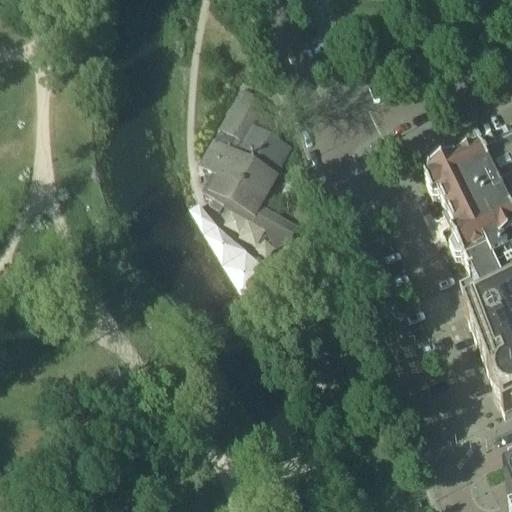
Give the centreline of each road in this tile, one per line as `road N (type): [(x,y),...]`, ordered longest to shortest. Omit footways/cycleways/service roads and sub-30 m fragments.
road 1 (residential): [(325,147),(450,481)]
road 2 (residential): [(325,147),(511,55)]
road 3 (residential): [(271,0),(325,147)]
